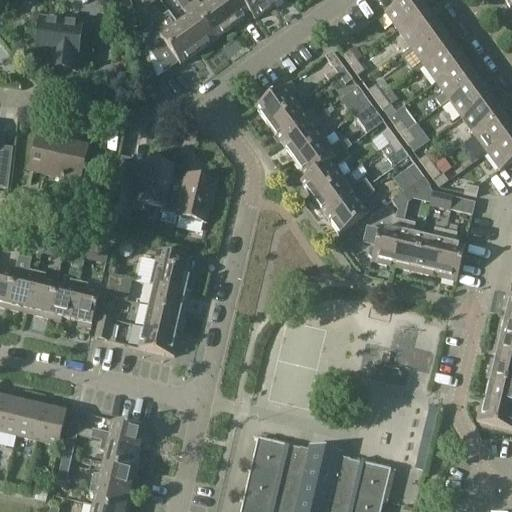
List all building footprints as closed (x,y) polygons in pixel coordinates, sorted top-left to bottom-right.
[(183,0),(176,0),(174,2),(186,18),(176,26),(198,56),(215,43),(188,7),(183,0)] [(194,3),(188,7),(215,43),(232,30),(210,0),(198,9),(194,3)] [(210,0),(232,30),(250,17),(251,17),(238,0),(210,0)] [(272,10),(264,0),(238,0),(251,17),(250,17),(254,23),(272,10)] [(264,0),(272,10),(285,0),(264,0)] [(398,33),(426,13),(416,0),(405,0),(384,15),(398,33)] [(511,0),(507,0),(502,4),(511,17),(511,15),(511,0)] [(426,13),(398,33),(410,51),(439,30),(426,13)] [(151,29),(142,36),(146,51),(164,75),(165,75),(177,66),(180,69),(198,56),(176,26),(175,26),(166,15),(150,27),(151,29)] [(451,47),(439,30),(410,51),(423,68),(451,47)] [(59,35),(41,32),(39,32),(36,60),(49,62),(48,71),(74,74),(76,65),(83,67),(87,44),(78,42),(79,34),(59,31),(59,35)] [(451,47),(423,68),(436,85),(464,65),(451,47)] [(164,75),(146,51),(157,80),(164,75)] [(349,53),(341,58),(349,68),(356,63),(349,53)] [(338,78),(345,73),(331,54),(324,59),(338,78)] [(356,63),(349,68),(356,79),(364,73),(356,63)] [(436,85),(443,95),(434,102),(439,109),(448,103),(477,82),(464,65),(436,85)] [(352,82),(345,73),(338,78),(344,88),(352,82)] [(382,82),(374,88),(382,98),(390,92),(382,82)] [(490,99),(477,82),(448,103),(461,120),(490,99)] [(296,91),(292,85),(255,111),(268,129),(299,107),(290,95),(296,91)] [(382,98),(374,88),(367,93),(374,103),(382,98)] [(390,92),(382,98),(389,108),(390,107),(397,102),(390,92)] [(362,96),(355,102),(363,113),(370,108),(362,96)] [(382,98),(374,103),(382,114),(389,108),(382,98)] [(490,99),(461,120),(474,138),(502,117),(490,99)] [(306,117),(299,107),(268,129),(281,147),(317,120),(316,119),(311,113),(306,117)] [(370,108),(363,113),(370,122),(377,117),(370,108)] [(316,119),(317,120),(281,147),(294,164),(324,142),(316,130),(330,120),(325,113),(316,119)] [(511,136),(511,130),(502,117),(474,138),(486,155),(511,136)] [(399,122),(393,127),(392,128),(400,138),(407,133),(399,122)] [(388,148),(396,143),(387,131),(380,137),(388,148)] [(415,143),(407,133),(400,138),(408,148),(415,143)] [(511,136),(486,155),(500,173),(511,164),(511,136)] [(39,140),(31,173),(75,184),(83,151),(39,140)] [(330,150),(324,142),(294,164),(306,181),(342,155),(350,149),(343,141),(330,150)] [(388,148),(381,153),(393,170),(408,160),(396,143),(388,148)] [(306,181),(300,185),(313,202),(343,180),(342,179),(335,170),(347,161),(342,155),(306,181)] [(426,158),(425,157),(418,163),(425,173),(432,168),(426,158)] [(142,160),(132,205),(165,213),(172,182),(175,168),(142,160)] [(438,164),(432,168),(440,178),(442,176),(451,170),(443,160),(438,164)] [(416,185),(423,180),(413,167),(406,172),(416,185)] [(432,168),(425,173),(433,183),(440,178),(432,168)] [(343,180),(313,202),(326,220),(356,198),(369,189),(370,188),(364,181),(363,181),(356,186),(349,176),(343,180)] [(165,213),(165,215),(176,217),(175,219),(206,226),(215,186),(186,179),(185,185),(172,182),(165,213)] [(416,186),(402,196),(408,204),(424,193),(429,189),(424,181),(423,180),(416,186)] [(106,216),(107,217),(124,221),(132,185),(114,181),(106,216)] [(465,188),(463,197),(476,199),(478,190),(465,188)] [(356,198),(326,220),(339,238),(375,212),(366,200),(373,195),(369,189),(356,198)] [(442,209),(444,198),(431,195),(429,206),(442,209)] [(402,196),(391,204),(397,212),(396,216),(395,221),(402,223),(404,223),(408,204),(402,196)] [(449,213),(471,218),(474,205),(452,200),(449,213)] [(88,208),(77,220),(93,233),(104,221),(88,208)] [(369,251),(368,257),(371,261),(370,264),(385,267),(386,264),(393,266),(394,266),(404,223),(402,223),(395,221),(392,221),(390,230),(389,230),(378,228),(378,229),(374,249),(369,251)] [(404,223),(394,266),(399,267),(398,270),(413,274),(421,239),(412,237),(414,226),(404,223)] [(421,239),(413,274),(427,277),(428,274),(435,275),(444,233),(433,230),(431,241),(421,239)] [(447,234),(444,233),(435,275),(440,277),(440,280),(456,284),(464,249),(454,247),(456,236),(455,236),(447,234)] [(11,237),(1,236),(0,235),(0,245),(10,246),(11,237)] [(33,240),(32,249),(38,250),(37,254),(41,255),(42,250),(43,250),(44,241),(33,240)] [(42,250),(41,255),(45,256),(47,251),(53,252),(63,254),(66,244),(44,241),(43,250),(42,250)] [(86,255),(87,246),(76,245),(75,255),(85,256),(86,255)] [(87,246),(86,255),(95,257),(97,248),(87,246)] [(151,279),(149,287),(153,288),(185,296),(187,289),(190,290),(194,274),(188,272),(191,262),(186,260),(161,254),(158,265),(155,264),(151,279)] [(0,265),(0,311),(5,313),(14,275),(2,272),(3,267),(0,265)] [(14,275),(5,313),(18,315),(19,311),(27,313),(37,274),(27,272),(26,277),(14,275)] [(37,274),(27,313),(35,315),(34,319),(47,322),(56,285),(44,282),(45,276),(37,274)] [(109,278),(104,300),(114,302),(117,302),(122,281),(109,278)] [(68,287),(56,285),(47,322),(60,325),(61,321),(69,323),(79,284),(69,282),(68,287)] [(87,286),(79,284),(69,323),(77,325),(76,329),(90,332),(91,328),(94,317),(99,295),(86,292),(87,286)] [(185,296),(153,288),(148,309),(159,311),(183,317),(187,303),(184,302),(185,296)] [(511,297),(508,297),(507,296),(503,295),(500,309),(504,310),(502,318),(511,320),(511,297)] [(114,302),(104,300),(101,312),(111,314),(114,302)] [(159,311),(148,309),(143,329),(159,333),(175,337),(176,331),(180,332),(183,317),(159,311)] [(501,323),(497,322),(493,339),(511,342),(511,320),(502,318),(501,323)] [(112,322),(100,319),(98,319),(93,341),(107,344),(112,322)] [(159,333),(143,329),(138,351),(173,359),(177,344),(173,343),(175,337),(159,333)] [(511,342),(493,339),(490,351),(494,352),(492,360),(511,364),(511,342)] [(511,364),(492,360),(491,365),(487,364),(483,381),(487,382),(487,381),(489,382),(511,386),(511,364)] [(421,397),(428,367),(411,363),(404,393),(421,397)] [(511,386),(489,382),(484,403),(511,409),(511,386)] [(2,401),(0,407),(0,435),(15,439),(23,406),(2,401)] [(479,406),(475,424),(510,432),(511,432),(511,409),(484,403),(483,407),(479,406)] [(23,406),(15,439),(36,444),(44,411),(23,406)] [(65,416),(44,411),(36,444),(57,449),(65,416)] [(92,433),(90,441),(101,443),(120,448),(138,452),(140,444),(146,446),(149,431),(144,430),(110,422),(107,436),(92,432),(92,433)] [(70,426),(68,435),(76,437),(79,428),(70,426)] [(68,435),(65,446),(74,448),(76,437),(68,435)] [(307,453),(257,441),(256,441),(239,511),(380,511),(390,472),(339,460),(340,455),(308,448),(307,453)] [(101,443),(99,453),(100,453),(103,454),(100,465),(134,473),(139,474),(142,462),(137,460),(138,452),(120,448),(101,443)] [(93,477),(91,485),(92,485),(129,494),(130,486),(136,488),(139,474),(134,473),(100,465),(97,477),(97,478),(94,477),(93,477)] [(60,468),(58,477),(66,479),(67,479),(69,470),(60,468)] [(58,477),(55,488),(64,490),(67,479),(66,479),(58,477)] [(91,485),(89,495),(90,495),(93,496),(90,507),(111,511),(130,511),(132,504),(127,502),(129,494),(92,485),(91,485)] [(23,500),(25,491),(15,489),(13,498),(23,500)] [(25,491),(23,500),(33,502),(35,493),(25,491)]
